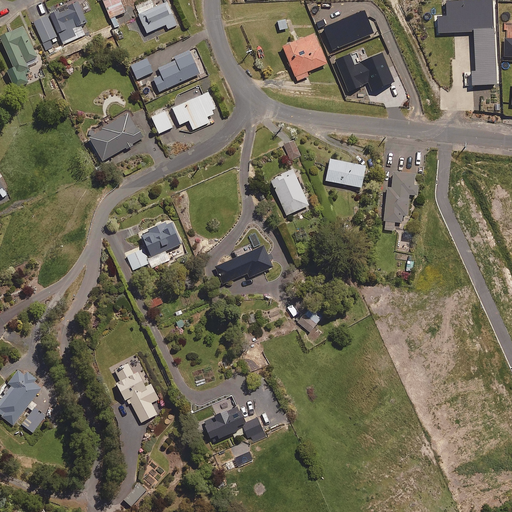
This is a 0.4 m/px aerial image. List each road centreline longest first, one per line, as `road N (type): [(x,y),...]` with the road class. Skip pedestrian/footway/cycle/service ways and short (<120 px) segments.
road 1 (residential): [(94,511),(95,433),(66,341),(100,220)]
road 2 (residential): [(100,220),(186,391),(204,396),(245,384),(262,405)]
road 3 (residential): [(446,133),(443,201),(511,355)]
road 4 (residential): [(100,220),(134,183),(214,144),(257,98)]
road 5 (residential): [(257,98),(290,114),(446,133)]
